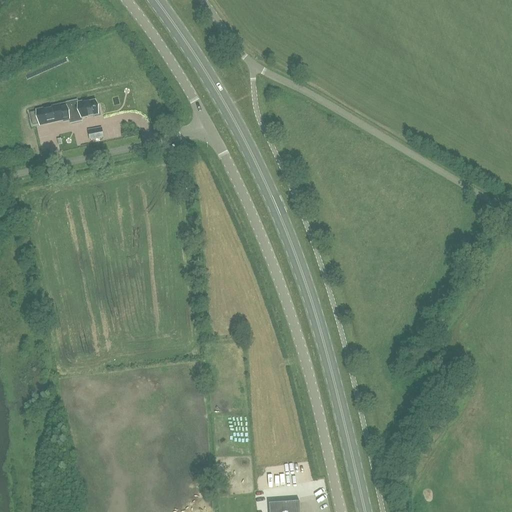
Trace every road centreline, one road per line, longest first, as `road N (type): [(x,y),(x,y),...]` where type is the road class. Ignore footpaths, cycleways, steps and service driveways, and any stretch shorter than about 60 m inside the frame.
road 1 (primary): [(362,511),(323,346),(281,222),(237,128),(155,0)]
road 2 (unclassified): [(207,129),(264,248),(339,511)]
road 3 (residential): [(511,217),(253,65)]
road 4 (unclassified): [(0,176),(207,129)]
road 5 (unclassified): [(125,0),(207,129)]
